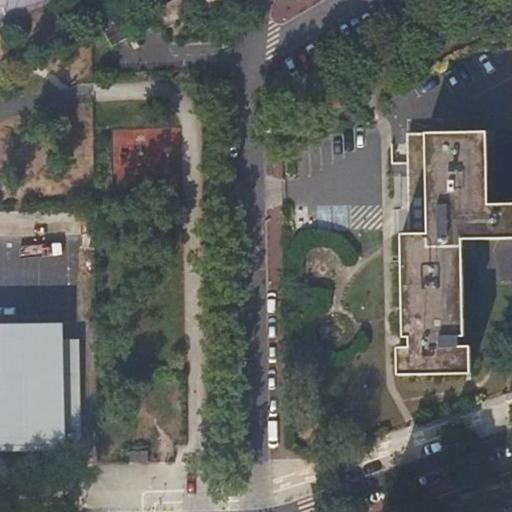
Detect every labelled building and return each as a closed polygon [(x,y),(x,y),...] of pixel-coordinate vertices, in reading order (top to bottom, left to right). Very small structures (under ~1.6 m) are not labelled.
[(128,31),(114,4),(96,14),(110,41),(128,31)] [(431,373),(438,132),(402,133),(404,191),(422,191),(423,232),(405,232),(398,233),(399,335),(406,335),(406,347),(395,346),(395,373),(431,373)] [(481,132),(438,132),(431,373),(467,373),(467,345),(454,345),(454,335),(460,335),(459,239),(511,237),(511,204),(481,204),(481,132)] [(422,191),(404,191),(405,232),(423,232),(422,191)] [(0,444),(62,444),(63,435),(63,431),(79,431),(78,352),(62,352),(61,339),(61,337),(0,337),(0,444)] [(61,339),(62,352),(78,352),(79,431),(63,431),(63,435),(82,439),(81,339),(61,339)]
